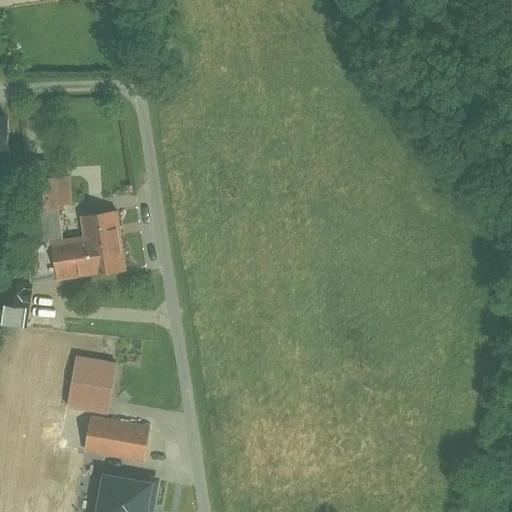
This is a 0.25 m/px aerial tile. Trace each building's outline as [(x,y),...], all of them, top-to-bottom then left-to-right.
[(0,164),(10,164),(9,119),(0,118),(0,164)] [(70,176),(30,179),(32,210),(32,211),(50,210),(60,209),(59,205),(71,204),(70,176)] [(50,210),(32,211),(32,210),(27,210),(28,228),(38,228),(51,227),(50,210)] [(117,210),(82,215),(85,237),(53,241),(59,279),(91,274),(91,275),(126,269),(117,210)] [(38,228),(28,228),(29,243),(39,242),(38,228)] [(31,283),(7,280),(4,303),(28,306),(31,283)] [(117,372),(104,372),(103,417),(115,419),(117,372)] [(123,423),(91,418),(86,449),(113,454),(118,455),(123,423)] [(150,428),(123,423),(118,455),(133,457),(145,459),(150,428)] [(118,455),(113,454),(109,479),(108,479),(102,511),(146,511),(151,486),(129,482),(133,457),(118,455)]
